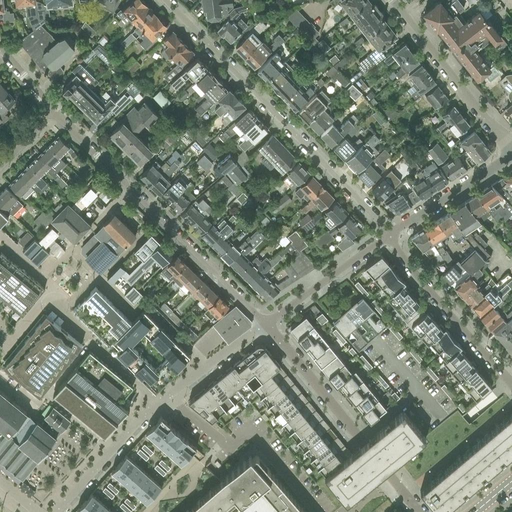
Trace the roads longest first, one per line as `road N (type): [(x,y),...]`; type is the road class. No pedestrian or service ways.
road 1 (residential): [(388,233),(162,0)]
road 2 (residential): [(51,115),(266,325)]
road 3 (residential): [(313,511),(246,430),(226,446),(169,395)]
road 4 (residential): [(266,325),(389,481)]
road 5 (residential): [(511,386),(393,252),(388,233)]
road 6 (residential): [(511,142),(392,0)]
road 7 (residential): [(159,402),(44,297)]
road 8 (residential): [(266,325),(388,233)]
road 9 (residential): [(159,402),(57,511)]
road 10 (residential): [(388,233),(511,153)]
